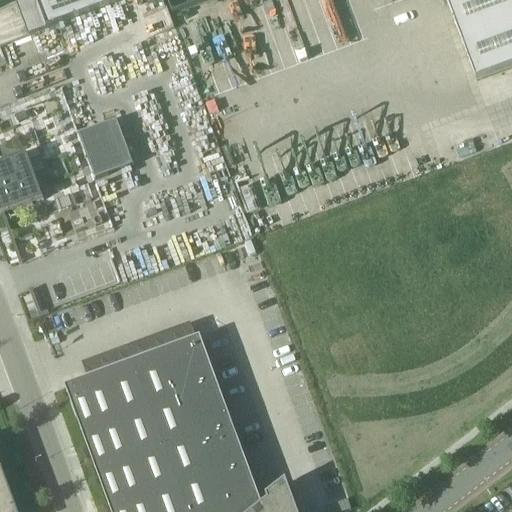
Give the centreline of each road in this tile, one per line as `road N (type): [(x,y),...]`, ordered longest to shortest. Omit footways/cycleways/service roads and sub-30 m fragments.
road 1 (unclassified): [(0,311),(75,511)]
road 2 (unknown): [(425,0),(450,79),(477,101),(511,103)]
